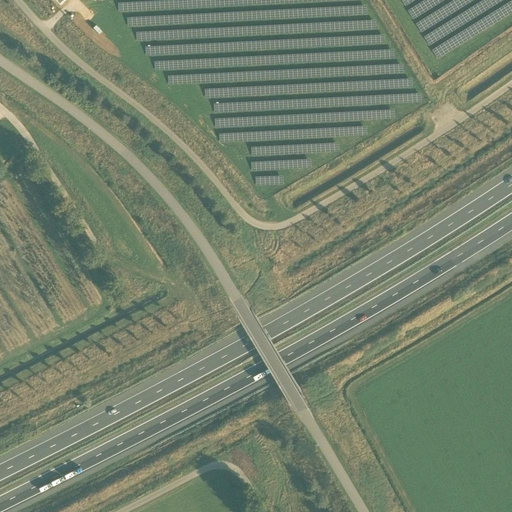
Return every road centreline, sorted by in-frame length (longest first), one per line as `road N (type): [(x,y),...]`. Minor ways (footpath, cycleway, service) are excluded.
road 1 (unclassified): [(511,84),(292,225),(263,228),(17,0)]
road 2 (motorway): [(511,183),(395,261),(0,473)]
road 3 (unclassified): [(363,511),(204,244),(124,153),(0,60)]
road 4 (motorway): [(0,504),(409,286),(511,219)]
road 5 (track): [(0,401),(192,303)]
road 6 (unclassified): [(266,511),(239,472),(213,466),(123,511)]
